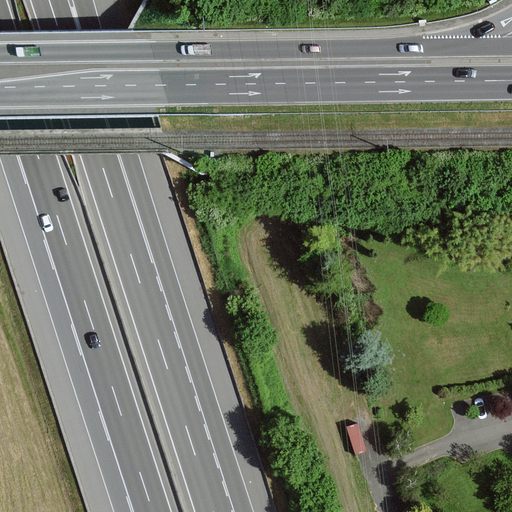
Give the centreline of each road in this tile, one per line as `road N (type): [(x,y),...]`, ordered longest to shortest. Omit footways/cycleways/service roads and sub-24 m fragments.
road 1 (secondary): [(0,96),(511,86)]
road 2 (motorway): [(0,35),(152,511)]
road 3 (secondary): [(451,46),(0,53)]
road 4 (motorway): [(214,511),(111,190)]
road 5 (motorway): [(111,190),(49,0)]
road 6 (motorway): [(111,190),(75,0)]
